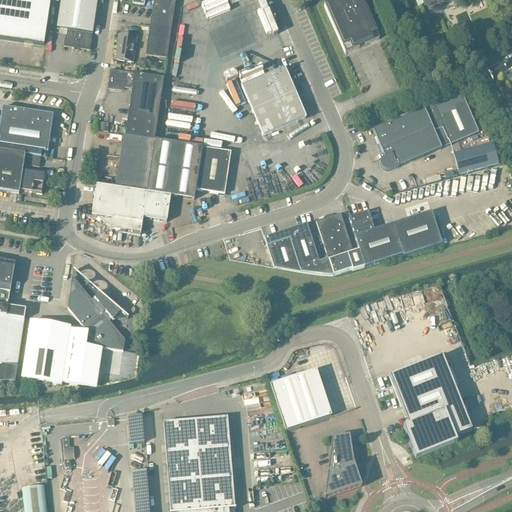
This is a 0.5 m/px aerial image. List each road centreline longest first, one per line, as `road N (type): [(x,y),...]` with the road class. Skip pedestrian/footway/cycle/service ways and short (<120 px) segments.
road 1 (unclassified): [(69,239),(118,258),(147,257),(320,201),(335,189),(348,160),(345,143),(283,0)]
road 2 (unclassified): [(119,402),(276,363),(289,344),(327,334),(345,345),(379,442)]
road 3 (unknown): [(295,27),(226,55),(214,88),(226,126),(247,155),(266,157),(338,128)]
road 4 (unclassified): [(69,239),(64,225),(89,93)]
